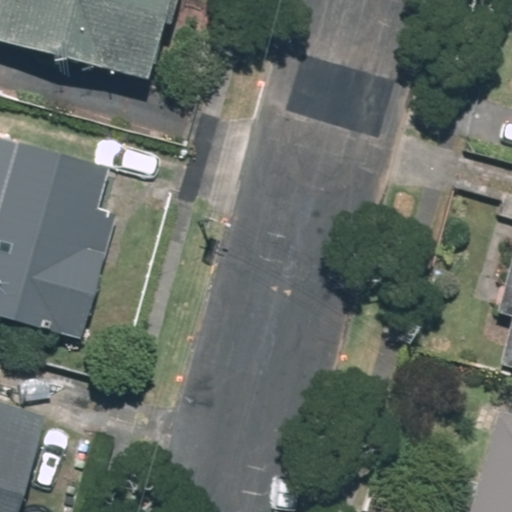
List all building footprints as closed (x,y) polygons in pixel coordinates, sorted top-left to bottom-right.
[(173,0),(0,0),(0,40),(81,63),(151,82),(173,0)] [(0,139),(0,316),(6,319),(78,338),(113,212),(96,207),(106,168),(0,139)] [(511,237),(493,311),(509,315),(496,364),(511,368),(511,237)] [(0,406),(0,511),(22,511),(49,421),(0,406)] [(511,511),(511,414),(498,410),(469,511),(511,511)]
